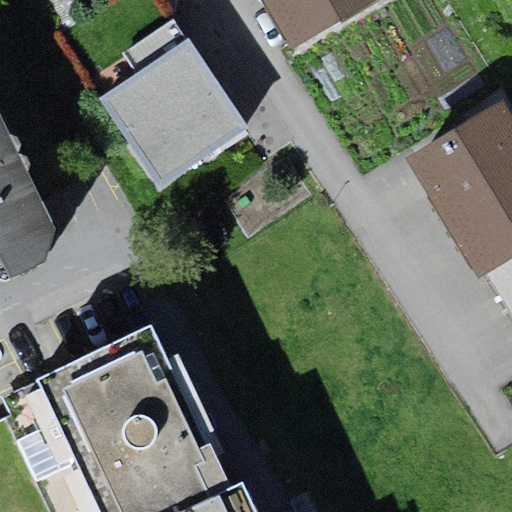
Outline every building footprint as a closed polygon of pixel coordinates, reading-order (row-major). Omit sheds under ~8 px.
[(269,0),(296,49),(389,0),(269,0)] [(257,132),(192,37),(102,98),(167,193),(257,132)] [(1,82),(0,82),(0,263),(71,230),(1,82)] [(511,101),(415,153),(483,282),(511,267),(511,101)] [(511,303),(511,268),(498,275),(511,303)] [(86,511),(149,511),(241,474),(169,325),(29,388),(86,511)] [(241,474),(149,511),(279,511),(256,466),(241,474)]
